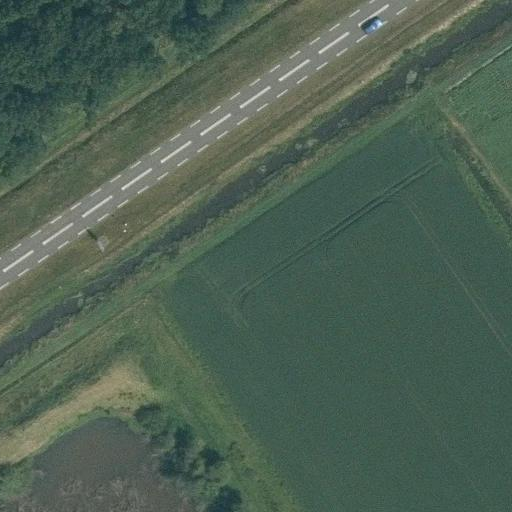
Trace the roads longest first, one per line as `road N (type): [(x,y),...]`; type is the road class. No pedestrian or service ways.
road 1 (primary): [(0,275),(398,0)]
road 2 (track): [(245,0),(0,169)]
